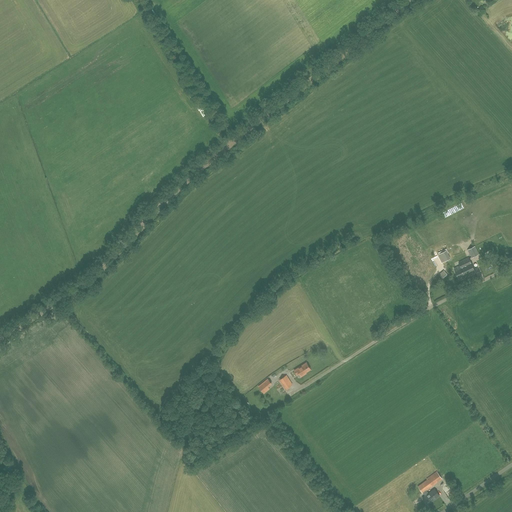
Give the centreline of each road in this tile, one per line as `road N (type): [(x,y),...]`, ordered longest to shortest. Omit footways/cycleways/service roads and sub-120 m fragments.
road 1 (track): [(412,0),(183,183),(81,286),(0,339)]
road 2 (unclassified): [(272,405),(410,315),(511,262)]
